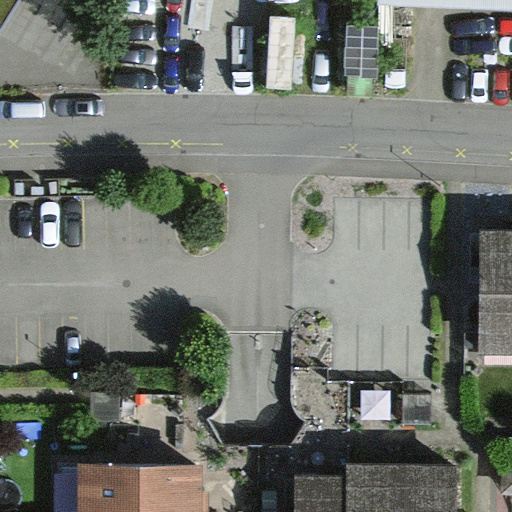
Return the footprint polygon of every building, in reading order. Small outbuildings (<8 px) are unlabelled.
[(0,0),(0,29),(17,0),(0,0)] [(511,0),(375,0),(375,6),(511,9),(511,0)] [(511,355),(511,231),(482,231),(481,355),(511,355)] [(77,511),(201,511),(202,467),(78,464),(77,511)] [(401,511),(401,466),(347,466),(347,477),(346,511),(401,511)] [(455,511),(454,466),(401,466),(401,511),(455,511)] [(293,511),(346,511),(347,477),(294,477),(293,511)]
